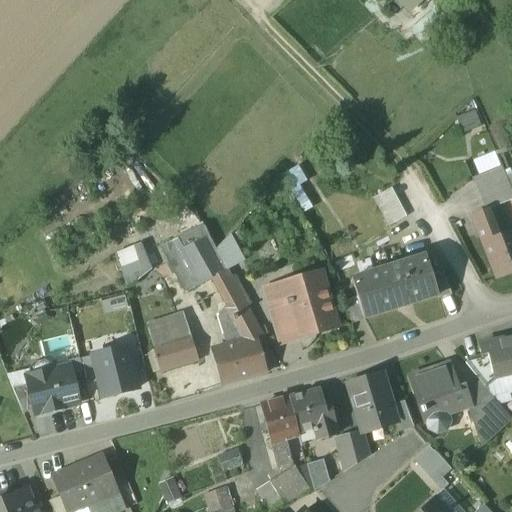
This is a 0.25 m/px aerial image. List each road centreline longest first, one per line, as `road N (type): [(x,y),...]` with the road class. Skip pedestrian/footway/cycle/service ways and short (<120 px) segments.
road 1 (unclassified): [(0,457),(294,381),(488,316)]
road 2 (track): [(408,172),(238,0)]
